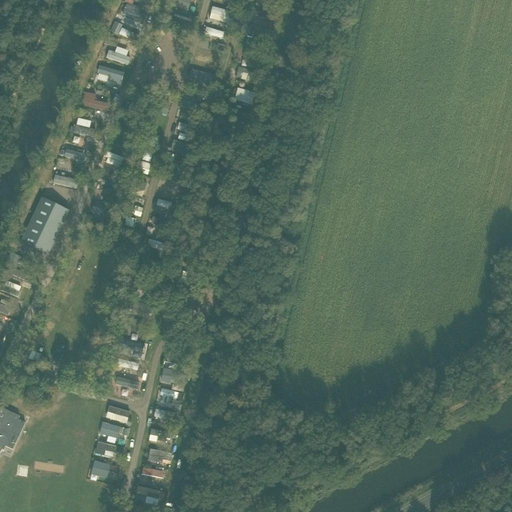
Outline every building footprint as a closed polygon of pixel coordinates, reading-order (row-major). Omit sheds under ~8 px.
[(127,3),(123,14),(142,22),(147,10),(127,3)] [(206,34),(223,39),(225,32),(208,27),(206,34)] [(215,59),(217,53),(200,48),(198,55),(215,59)] [(101,65),(97,75),(122,83),(125,73),(101,65)] [(239,67),(236,78),(255,83),(258,72),(239,67)] [(189,81),(214,86),(216,74),(191,70),(189,81)] [(182,106),(196,111),(200,100),(186,95),(182,106)] [(176,133),(192,138),(194,126),(179,122),(176,133)] [(174,140),(171,152),(186,155),(189,143),(174,140)] [(82,162),(83,155),(61,149),(59,155),(82,162)] [(54,184),(78,189),(79,180),(55,175),(54,184)] [(70,212),(43,199),(21,244),(48,257),(70,212)] [(171,209),(173,203),(159,199),(157,205),(171,209)] [(104,216),(108,206),(96,201),(92,212),(104,216)] [(182,206),(174,204),(172,211),(180,213),(182,206)] [(158,225),(157,230),(168,233),(170,221),(153,218),(152,224),(158,225)] [(148,241),(147,248),(168,251),(169,243),(148,241)] [(153,307),(132,302),(131,310),(151,314),(153,307)] [(0,303),(0,312),(8,315),(11,308),(0,303)] [(177,384),(180,372),(163,368),(161,381),(177,384)] [(128,380),(124,390),(134,394),(138,384),(128,380)] [(182,402),(184,394),(177,393),(176,401),(182,402)] [(128,424),(131,412),(110,406),(106,418),(128,424)] [(12,433),(20,416),(0,407),(0,453),(2,450),(4,451),(6,446),(13,450),(19,437),(12,433)] [(155,409),(153,417),(171,421),(173,413),(155,409)] [(99,433),(109,436),(107,441),(117,444),(122,427),(102,422),(99,433)] [(99,442),(96,453),(115,458),(118,447),(99,442)] [(148,462),(166,464),(167,452),(149,450),(148,462)] [(115,480),(119,468),(95,460),(91,473),(115,480)] [(159,482),(159,477),(168,477),(168,470),(144,469),(143,482),(159,482)] [(161,507),(165,492),(139,486),(135,501),(161,507)]
